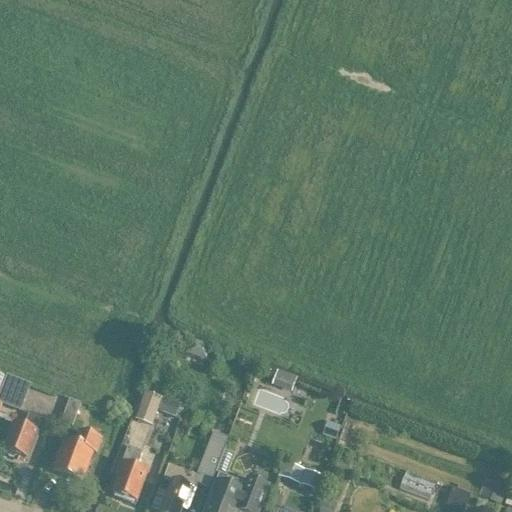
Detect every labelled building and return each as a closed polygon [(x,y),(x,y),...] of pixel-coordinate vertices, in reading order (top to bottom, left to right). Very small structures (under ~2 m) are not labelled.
[(6,375),(0,389),(0,402),(19,410),(29,384),(6,375)] [(161,399),(146,393),(136,419),(151,425),(161,399)] [(164,397),(159,411),(176,417),(181,403),(164,397)] [(81,404),(68,399),(59,421),(73,426),(81,404)] [(40,416),(30,412),(25,426),(15,422),(4,451),(8,453),(9,456),(13,458),(15,456),(26,460),(37,431),(35,430),(40,416)] [(328,420),(323,435),(337,440),(342,425),(328,420)] [(79,445),(65,440),(53,471),(81,482),(93,451),(96,452),(101,439),(84,432),(79,445)] [(229,440),(215,435),(198,478),(170,467),(165,479),(172,482),(160,511),(180,511),(182,508),(187,510),(195,489),(193,489),(196,482),(210,487),(229,440)] [(140,453),(129,448),(124,462),(121,461),(115,475),(118,476),(112,493),(122,497),(121,500),(130,503),(132,501),(135,502),(147,471),(135,466),(140,453)] [(409,459),(402,477),(432,488),(439,470),(409,459)] [(284,463),(279,476),(316,490),(321,476),(284,463)] [(260,511),(271,484),(250,476),(247,484),(219,473),(216,482),(213,481),(201,511),(260,511)] [(496,482),(489,501),(500,505),(507,487),(496,482)] [(446,506),(464,511),(470,494),(452,487),(446,506)]
